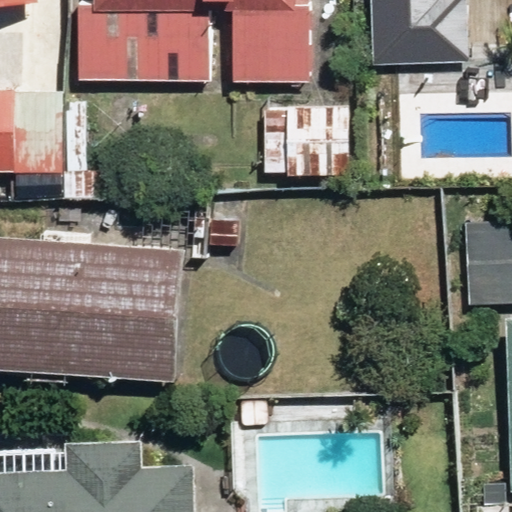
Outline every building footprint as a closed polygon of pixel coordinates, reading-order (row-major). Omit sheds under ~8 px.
[(87,0),(84,71),(215,78),(218,37),(208,37),(210,2),(242,4),(238,72),(308,76),(312,0),(87,0)] [(375,0),(377,59),(470,57),(469,0),(375,0)] [(90,102),(66,101),(67,88),(0,85),(0,165),(64,168),(63,189),(106,190),(106,170),(87,169),(90,102)] [(355,101),(271,99),(268,169),(353,172),(355,101)] [(511,220),(472,219),(470,296),(511,297),(511,220)] [(0,366),(181,379),(190,243),(0,230),(0,366)] [(201,511),(203,460),(147,459),(148,425),(75,423),(74,469),(0,467),(0,511),(201,511)]
